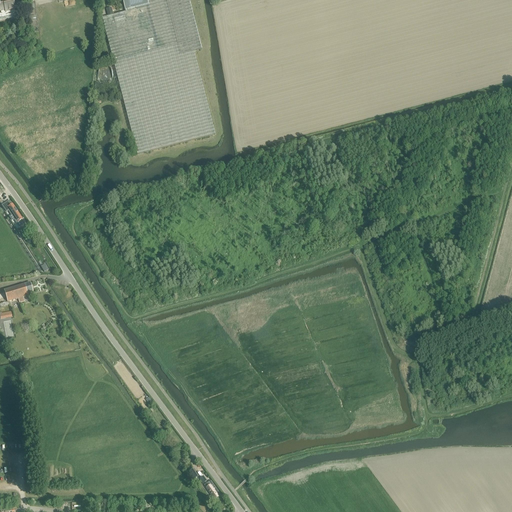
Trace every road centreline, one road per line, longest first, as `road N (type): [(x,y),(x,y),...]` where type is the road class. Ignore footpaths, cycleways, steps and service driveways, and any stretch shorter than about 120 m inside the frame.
road 1 (tertiary): [(240,511),(0,175)]
road 2 (track): [(464,335),(511,163)]
